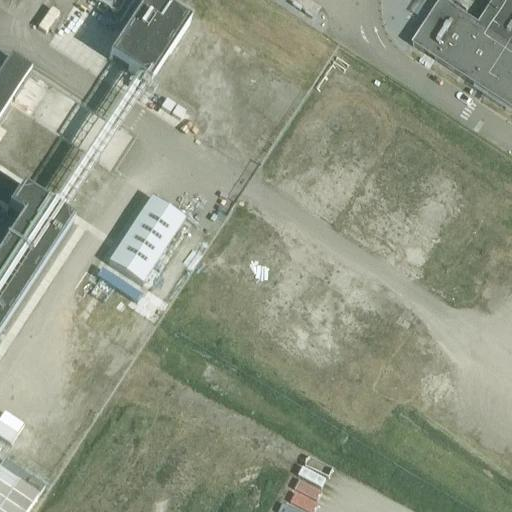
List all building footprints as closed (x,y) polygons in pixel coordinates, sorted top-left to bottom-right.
[(148,88),(191,23),(156,0),(94,0),(92,4),(129,28),(108,61),(148,88)] [(511,0),(497,0),(480,27),(442,2),(413,47),(511,112),(511,0)] [(0,336),(70,229),(0,182),(0,119),(30,73),(10,61),(0,75),(0,209),(23,224),(0,257),(0,336)] [(142,288),(184,222),(150,201),(107,265),(142,288)] [(432,346),(432,355),(455,355),(455,346),(432,346)] [(446,389),(433,409),(445,417),(458,397),(446,389)] [(511,470),(511,449),(502,464),(511,470)]
